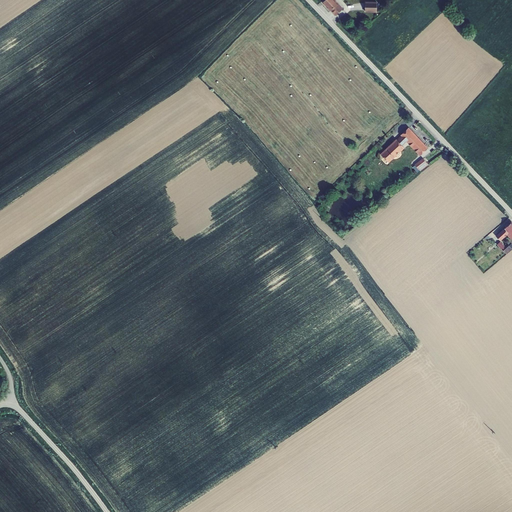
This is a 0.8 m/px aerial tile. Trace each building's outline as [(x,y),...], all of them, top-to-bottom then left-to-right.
[(335,16),(343,9),(338,4),(339,3),(335,0),(325,0),(322,3),(330,11),(335,16)] [(377,2),(365,1),(365,13),(377,13),(377,2)] [(380,154),(389,163),(405,148),(402,146),(406,142),(420,156),(428,148),(409,128),(400,135),(401,136),(402,137),(398,141),(397,140),(396,139),(380,154)] [(423,158),(414,164),(415,165),(420,171),(429,165),(423,158)] [(511,222),(496,236),(501,241),(507,235),(511,240),(511,222)] [(503,251),(507,248),(500,242),(497,245),(503,251)] [(503,251),(507,255),(511,250),(511,248),(509,246),(507,248),(503,251)]
